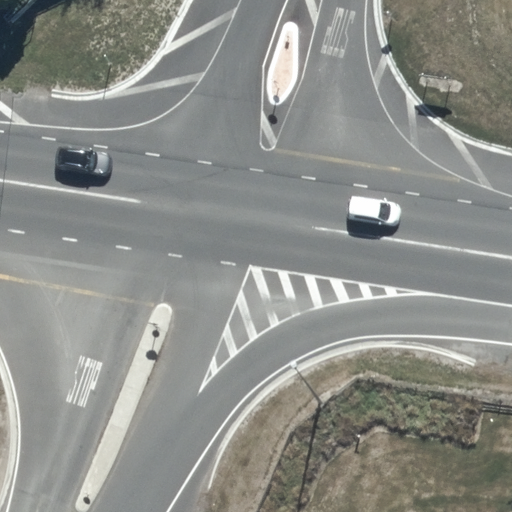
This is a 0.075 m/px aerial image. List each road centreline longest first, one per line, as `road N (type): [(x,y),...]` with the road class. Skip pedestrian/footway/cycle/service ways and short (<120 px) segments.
road 1 (trunk): [(511,322),(378,317),(284,344),(234,374),(107,511)]
road 2 (unclassified): [(201,207),(76,511)]
road 3 (trunk): [(511,255),(201,207)]
road 4 (trunk): [(61,511),(61,410),(41,357),(0,296)]
road 5 (unclassified): [(287,0),(201,207)]
road 6 (trunk): [(201,207),(0,178)]
